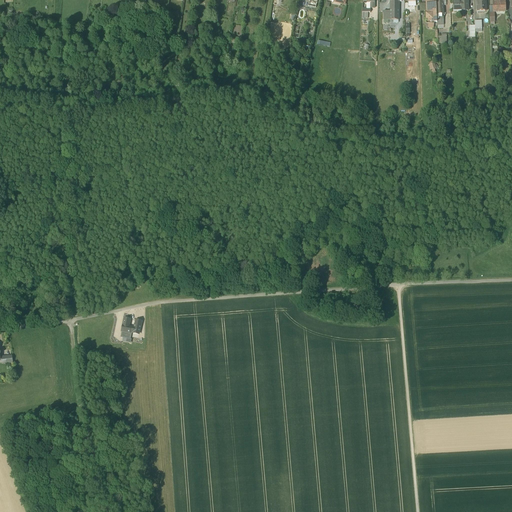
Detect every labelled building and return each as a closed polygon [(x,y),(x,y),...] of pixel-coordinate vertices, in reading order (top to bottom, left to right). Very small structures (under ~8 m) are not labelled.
[(469,11),(468,0),(452,0),(453,11),(469,11)] [(486,10),(486,0),(477,0),(477,10),(486,10)] [(504,0),(493,0),(494,10),(505,9),(504,0)] [(437,13),(436,2),(426,3),(427,13),(426,13),(426,18),(428,18),(429,22),(434,23),(434,21),(437,21),(437,13)] [(398,8),(390,8),(390,12),(390,18),(398,19),(398,8)] [(130,317),(123,316),(121,329),(130,330),(131,325),(128,325),(130,317)] [(135,318),(134,324),(132,323),(132,326),(131,325),(130,330),(131,330),(138,331),(141,319),(133,317),(133,318),(135,318)]
